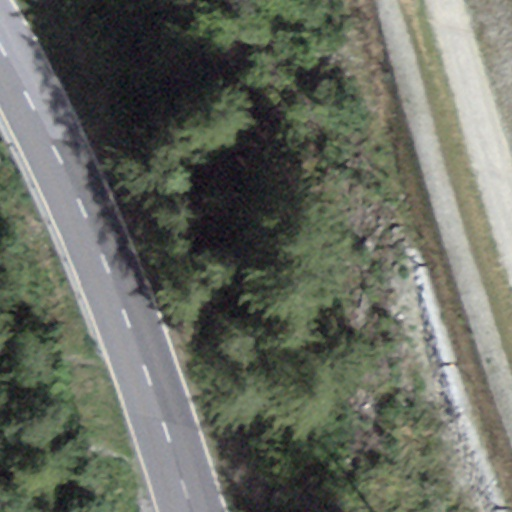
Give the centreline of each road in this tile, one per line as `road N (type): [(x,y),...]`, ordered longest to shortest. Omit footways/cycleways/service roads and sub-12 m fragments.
road 1 (secondary): [(0,46),(79,201),(192,511)]
road 2 (track): [(511,231),(444,0)]
